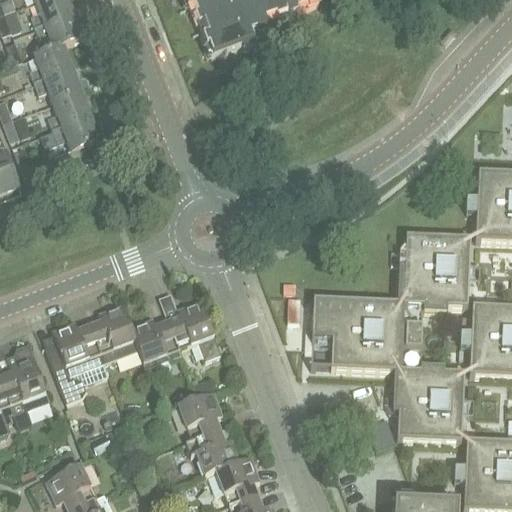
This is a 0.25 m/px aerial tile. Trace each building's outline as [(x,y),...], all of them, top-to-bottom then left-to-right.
[(72,20),(64,0),(54,0),(35,8),(39,20),(30,24),(34,35),(72,20)] [(31,0),(35,8),(54,0),(31,0)] [(266,27),(318,6),(315,0),(183,0),(187,11),(191,10),(210,61),(242,49),(243,53),(255,49),(252,41),(269,34),(266,27)] [(48,44),(53,54),(53,55),(62,51),(63,52),(81,44),(72,20),(34,35),(39,47),(48,44)] [(11,38),(4,21),(0,22),(0,39),(1,42),(11,38)] [(12,70),(22,66),(15,47),(5,51),(12,70)] [(71,75),(63,52),(62,51),(53,55),(53,54),(33,62),(38,74),(29,78),(33,89),(71,75)] [(80,99),(71,75),(33,89),(38,101),(47,98),(51,110),(80,99)] [(89,123),(80,99),(51,110),(56,122),(47,125),(51,137),(89,123)] [(0,124),(2,128),(11,125),(4,106),(0,107),(0,124)] [(84,171),(78,155),(99,147),(89,123),(51,137),(56,149),(65,146),(69,157),(50,164),(57,181),(84,171)] [(11,125),(2,128),(9,148),(19,145),(11,125)] [(13,157),(20,177),(30,173),(22,154),(13,157)] [(0,204),(6,202),(7,205),(19,200),(3,158),(0,159),(0,204)] [(511,511),(511,178),(477,177),(475,220),(474,247),(511,248),(511,313),(471,312),(470,338),(468,382),(511,383),(511,448),(465,446),(463,489),(462,511),(511,511)] [(396,308),(393,378),(392,403),(391,418),(397,419),(396,446),(460,448),(464,379),(443,378),(443,373),(420,372),(419,377),(400,376),(401,355),(420,356),(421,333),(402,332),(403,311),(422,312),(422,317),(446,318),(446,313),(466,314),(469,244),(405,242),(404,272),(398,272),(396,308)] [(393,378),(396,308),(313,305),(311,344),(331,345),(330,375),(393,378)] [(204,365),(219,359),(199,306),(175,316),(178,322),(166,326),(177,355),(178,354),(197,347),(204,365)] [(103,368),(137,355),(139,354),(130,332),(121,310),(98,319),(101,325),(89,330),(103,368)] [(180,360),(178,354),(177,355),(166,326),(155,331),(152,324),(130,332),(139,354),(137,355),(145,374),(180,360)] [(103,368),(89,330),(78,334),(75,328),(51,337),(55,348),(44,352),(66,409),(82,402),(85,396),(83,390),(107,380),(103,368)] [(13,360),(15,367),(8,370),(10,376),(0,379),(0,385),(9,410),(13,420),(25,416),(25,417),(49,408),(27,350),(15,354),(13,360)] [(314,372),(329,372),(330,357),(314,356),(314,372)] [(0,443),(5,441),(8,435),(6,429),(11,427),(9,422),(13,420),(9,410),(0,385),(0,443)] [(190,446),(219,435),(215,423),(221,421),(212,398),(177,411),(190,445),(190,446)] [(375,455),(394,448),(385,424),(366,432),(375,455)] [(214,476),(238,467),(230,445),(224,447),(219,435),(190,446),(190,445),(184,448),(189,462),(195,459),(204,481),(214,478),(214,476)] [(227,511),(257,500),(252,489),(258,487),(249,463),(238,467),(214,476),(214,478),(227,511)] [(62,507),(64,511),(80,511),(96,505),(79,471),(45,487),(56,510),(62,507)] [(227,511),(267,511),(267,510),(261,511),(257,500),(227,511)] [(96,505),(80,511),(108,511),(103,501),(96,505)]
